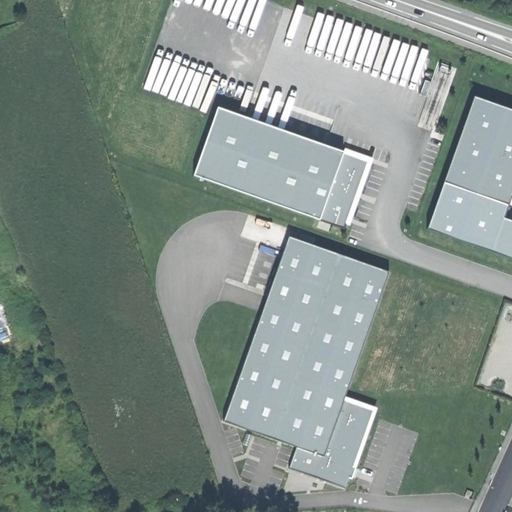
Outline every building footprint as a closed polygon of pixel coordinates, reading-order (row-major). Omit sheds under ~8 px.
[(511,108),(475,96),(445,182),(509,204),(511,194),(511,108)] [(343,153),(220,108),(195,175),(318,220),(343,153)] [(343,153),(318,220),(343,229),(367,162),(343,153)] [(509,204),(445,182),(428,231),(511,259),(511,220),(504,218),(509,204)] [(290,236),(226,418),(298,443),(325,453),(345,398),(389,271),(290,236)] [(325,453),(298,443),(290,466),(346,487),(374,408),(345,398),(325,453)]
